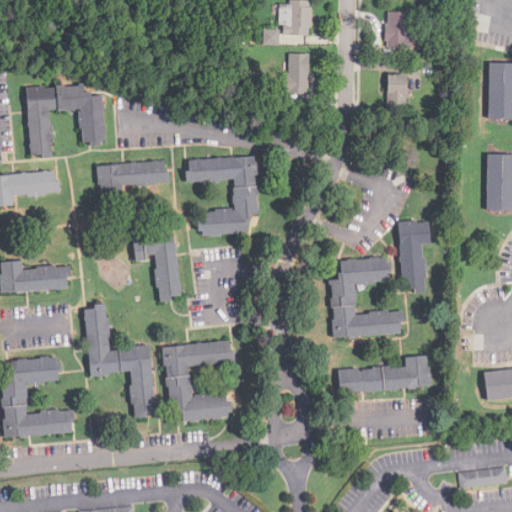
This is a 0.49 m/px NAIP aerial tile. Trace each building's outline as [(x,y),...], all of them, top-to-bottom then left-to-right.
[(309,37),(283,36),(283,26),(289,26),(289,1),(309,1),(309,8),(312,8),(312,29),(309,37)] [(413,49),(388,48),(388,42),(385,42),(385,25),(388,25),(389,13),(408,13),(408,38),(414,39),(413,49)] [(239,27),(239,16),(246,16),(247,26),(239,27)] [(278,46),(266,45),(266,33),(278,33),(278,46)] [(309,94),(283,94),(283,74),(290,74),(290,55),(309,55),(309,94)] [(511,119),(489,119),(490,65),(511,65),(511,119)] [(406,109),(387,109),(388,76),(407,76),(406,109)] [(42,159),(41,155),(31,156),(26,89),(45,88),(56,86),(65,86),(79,85),(83,84),(84,94),(91,93),(91,98),(102,97),(106,142),(101,142),(101,146),(90,147),(90,143),(83,143),(79,130),(78,110),(49,112),(50,126),(54,144),(52,159),(42,159)] [(511,211),(487,211),(488,155),(511,155),(511,211)] [(203,236),(202,231),(198,231),(197,221),(202,221),(202,214),(215,210),(235,209),(233,180),(219,180),(201,181),(186,182),(185,171),(190,170),(189,162),(257,158),(258,176),(259,187),(261,215),(250,215),(252,233),(203,236)] [(101,197),(98,186),(97,168),(164,162),(165,173),(169,172),(170,183),(155,184),(140,185),(122,186),(122,195),(101,197)] [(0,207),(0,176),(54,172),(55,182),(59,182),(60,192),(46,194),(27,195),(13,196),(14,206),(0,207)] [(415,294),(415,290),(404,291),(398,223),(417,222),(429,223),(431,244),(421,245),(425,259),(426,278),(425,293),(415,294)] [(161,303),(159,288),(157,270),(155,255),(145,256),(146,262),(135,263),(132,238),(144,235),(155,231),(173,229),(181,296),(171,297),(171,301),(161,303)] [(333,338),(334,320),(333,308),(330,308),(328,281),(338,280),(338,274),(342,273),(341,262),(386,258),(386,264),(391,263),(391,274),(387,274),(388,281),(374,282),(354,286),(356,316),(370,313),(388,311),(403,312),(404,324),(400,324),(401,333),(333,338)] [(0,294),(1,275),(1,264),(22,262),(22,271),(36,268),(55,267),(70,267),(71,278),(67,278),(68,289),(0,294)] [(135,419),(134,405),(132,386),(130,371),(109,373),(91,378),(85,311),(94,310),(94,305),(106,304),(107,319),(111,337),(110,352),(130,348),(150,346),(156,413),(145,414),(146,418),(135,419)] [(183,423),(182,412),(178,412),(177,405),(170,406),(166,388),(168,379),(166,367),(162,349),(229,342),(230,352),(234,352),(235,362),(221,363),(202,366),(188,367),(189,377),(193,396),(212,394),(226,395),(226,402),(232,402),(233,412),(228,413),(229,418),(183,423)] [(340,394),(338,371),(358,370),(373,369),(391,367),(406,368),(405,359),(426,357),(427,368),(430,368),(432,386),(340,394)] [(5,439),(6,420),(2,407),(4,399),(2,386),(0,386),(0,381),(9,381),(8,368),(12,368),(11,362),(56,358),(57,364),(61,363),(62,374),(58,374),(58,381),(45,382),(25,386),(28,416),(41,412),(59,410),(74,411),(75,422),(71,423),(72,433),(5,439)] [(511,398),(487,402),(484,374),(511,370),(511,398)] [(96,439),(94,420),(109,419),(110,438),(96,439)] [(463,493),(461,478),(506,472),(508,487),(463,493)]
